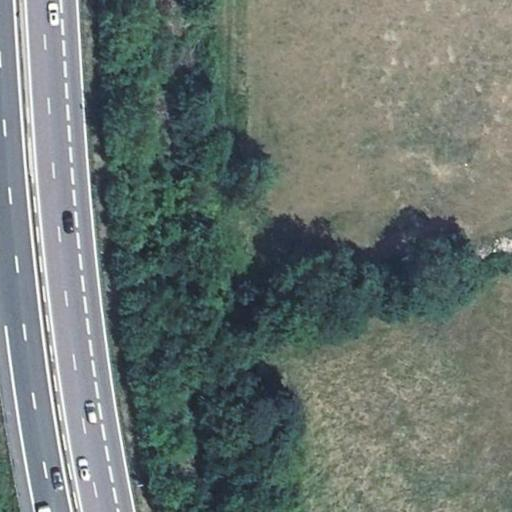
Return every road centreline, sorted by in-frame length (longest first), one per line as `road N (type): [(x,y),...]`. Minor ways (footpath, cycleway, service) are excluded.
road 1 (motorway): [(107,511),(69,251),(51,0)]
road 2 (motorway): [(0,88),(53,511)]
